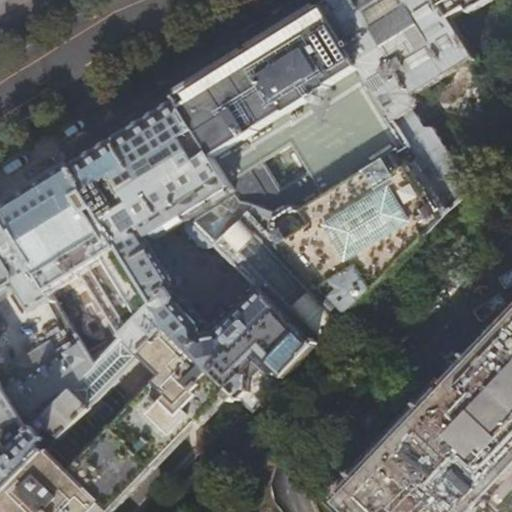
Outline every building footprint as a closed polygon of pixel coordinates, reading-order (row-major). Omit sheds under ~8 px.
[(336,0),(324,7),(326,9),(420,160),(452,209),(473,187),(435,127),(425,125),(416,110),(418,99),(415,94),(474,58),(451,20),(438,0),(336,0)] [(438,0),(451,20),(484,0),(438,0)] [(255,53),(179,101),(235,190),(243,202),(248,203),(276,215),(277,214),(277,213),(278,212),(280,211),(280,210),(282,209),(284,208),(285,208),(287,207),(289,207),(291,207),(294,207),(296,207),(297,208),(299,209),(302,210),(324,197),(385,159),(395,176),(420,160),(326,9),(325,10),(255,53)] [(291,207),(289,207),(287,207),(285,208),(284,208),(282,209),(280,210),(280,211),(278,212),(277,213),(277,214),(276,215),(248,203),(243,202),(235,190),(179,101),(177,99),(130,128),(71,165),(158,303),(126,335),(97,366),(37,428),(54,446),(76,423),(93,406),(110,388),(128,371),(169,328),(233,392),(253,411),(452,209),(420,160),(395,176),(385,159),(324,197),(302,210),(299,209),(297,208),(296,207),(294,207),(291,207)] [(44,182),(0,208),(0,211),(56,301),(63,297),(60,290),(87,273),(126,335),(158,303),(71,165),(44,182)] [(0,299),(9,295),(9,293),(18,288),(31,309),(31,310),(33,313),(35,311),(35,310),(49,302),(58,316),(64,312),(56,301),(0,211),(0,299)] [(511,511),(511,320),(338,504),(345,511),(479,511),(488,502),(498,511),(511,511)] [(200,426),(233,392),(169,328),(128,371),(128,372),(150,393),(99,445),(76,423),(54,446),(0,501),(0,511),(110,511),(108,510),(195,420),(200,426)] [(37,428),(97,366),(81,339),(61,352),(60,351),(58,353),(59,355),(61,359),(28,379),(25,373),(23,374),(24,375),(4,387),(32,433),(37,428)] [(0,381),(0,444),(4,442),(14,457),(4,464),(0,462),(0,501),(54,446),(37,428),(32,433),(4,387),(0,381)] [(115,393),(110,388),(93,406),(94,407),(98,411),(115,393)]
